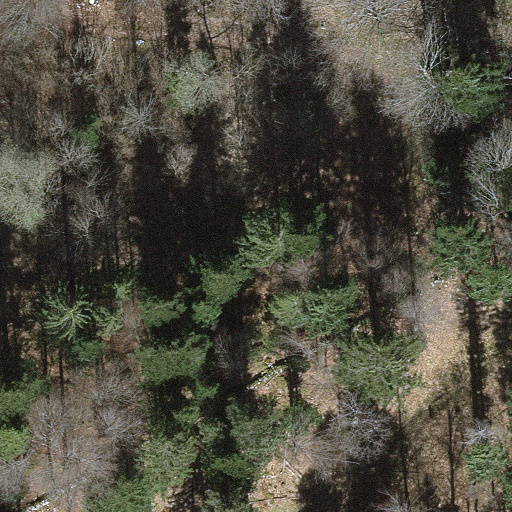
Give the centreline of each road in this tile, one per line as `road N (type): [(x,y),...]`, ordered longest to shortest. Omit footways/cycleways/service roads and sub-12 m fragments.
road 1 (track): [(511,335),(465,349),(408,130),(384,83),(352,61),(223,28),(112,21),(24,0)]
road 2 (track): [(305,511),(370,459),(465,349)]
